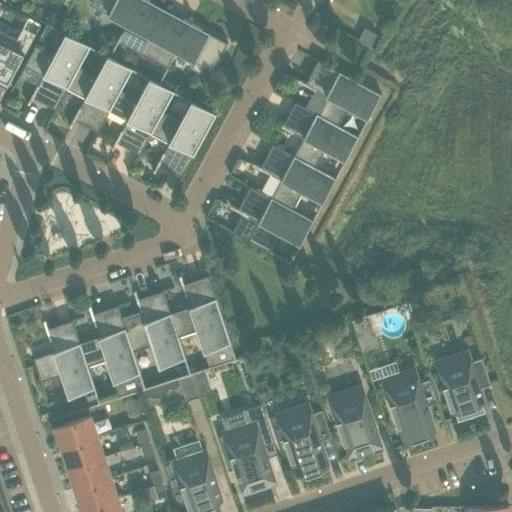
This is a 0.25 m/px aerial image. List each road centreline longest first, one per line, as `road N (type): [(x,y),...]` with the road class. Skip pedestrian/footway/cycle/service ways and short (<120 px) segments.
road 1 (residential): [(183,225),(282,39),(279,20),(241,0)]
road 2 (residential): [(273,511),(511,437)]
road 3 (residential): [(0,296),(157,246),(183,225)]
road 4 (residential): [(183,225),(29,143)]
road 5 (residential): [(52,511),(3,367)]
